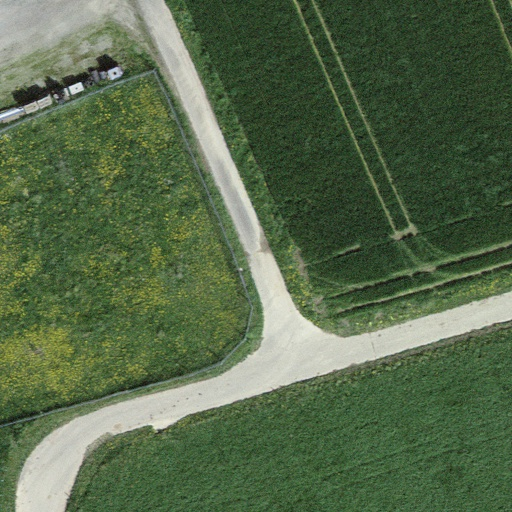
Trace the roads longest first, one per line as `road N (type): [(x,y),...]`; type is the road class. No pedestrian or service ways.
road 1 (track): [(511,302),(106,420),(58,452),(39,511)]
road 2 (track): [(300,364),(150,0)]
